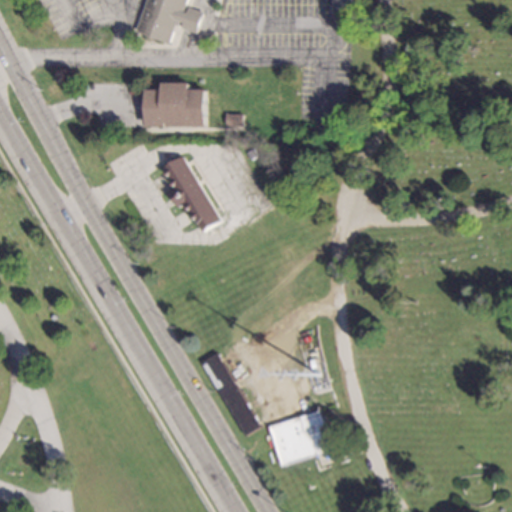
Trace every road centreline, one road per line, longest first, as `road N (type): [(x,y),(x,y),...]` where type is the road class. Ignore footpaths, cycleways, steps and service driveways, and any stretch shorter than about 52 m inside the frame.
road 1 (primary): [(262,511),(0,44)]
road 2 (primary): [(0,123),(225,511)]
